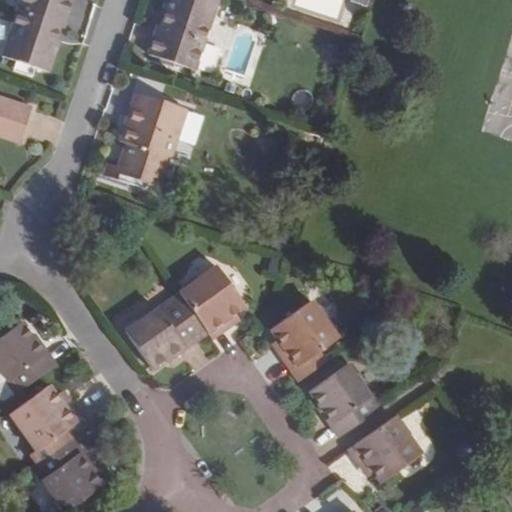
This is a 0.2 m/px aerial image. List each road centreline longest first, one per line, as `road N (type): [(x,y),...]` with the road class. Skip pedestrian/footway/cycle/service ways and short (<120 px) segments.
road 1 (residential): [(150,419),(220,371),(245,378),(311,463),(306,485),(266,511)]
road 2 (residential): [(26,240),(70,189),(113,0)]
road 3 (residential): [(150,419),(26,240)]
